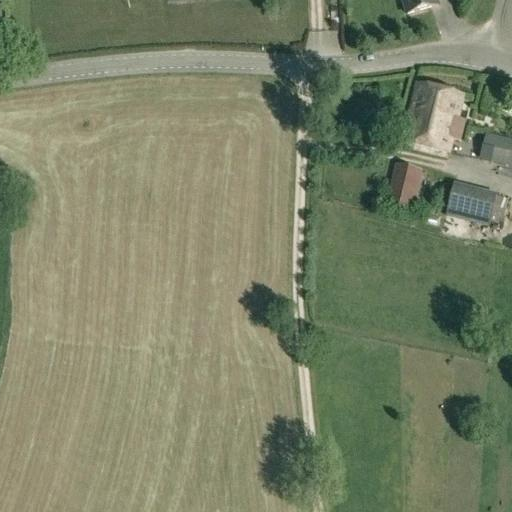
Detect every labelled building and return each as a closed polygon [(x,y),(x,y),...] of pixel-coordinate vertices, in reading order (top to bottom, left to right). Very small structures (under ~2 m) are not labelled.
[(398,0),(402,0),(405,15),(437,8),(435,0),(398,0)] [(463,98),(417,87),(404,143),(449,154),(453,139),(461,141),(466,123),(457,121),(463,98)] [(511,142),(486,136),(480,162),(511,170),(511,142)] [(387,205),(413,212),(423,171),(397,165),(387,205)] [(511,173),(497,173),(497,184),(511,183),(511,173)] [(497,196),(455,186),(448,217),(490,227),(497,196)]
